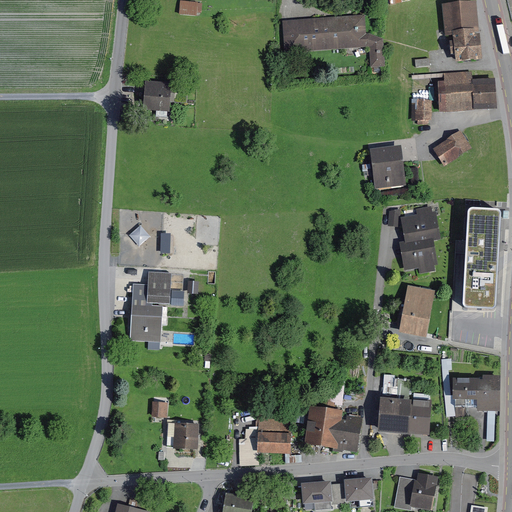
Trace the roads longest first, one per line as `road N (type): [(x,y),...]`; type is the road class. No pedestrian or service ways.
road 1 (residential): [(84,482),(108,384),(103,250),(112,98)]
road 2 (residential): [(388,226),(364,463)]
road 3 (residential): [(215,474),(364,463)]
road 4 (residential): [(364,463),(441,458),(511,467)]
road 5 (residential): [(84,482),(215,474)]
